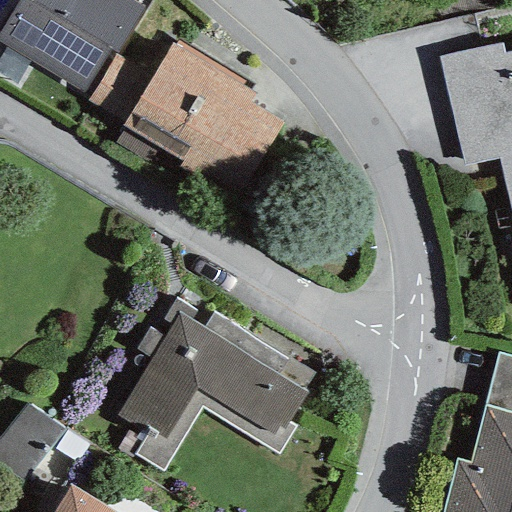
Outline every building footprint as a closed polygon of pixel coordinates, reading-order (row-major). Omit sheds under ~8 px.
[(117,52),(143,9),(127,0),(30,0),(30,1),(28,0),(20,0),(0,33),(0,41),(7,45),(31,60),(83,92),(110,48),(117,52)] [(254,93),(172,43),(151,77),(124,123),(122,127),(124,128),(158,148),(181,162),(178,166),(237,200),(283,123),(248,103),(254,93)] [(502,43),(438,58),(463,168),(499,160),(511,216),(511,52),(505,54),(502,43)] [(0,55),(0,74),(16,85),(31,60),(7,45),(0,55)] [(115,55),(87,101),(124,123),(151,77),(115,55)] [(115,143),(149,163),(158,148),(124,128),(115,143)] [(191,322),(197,313),(174,299),(162,319),(172,325),(178,315),(191,322)] [(303,392),(316,373),(289,356),(287,359),(214,313),(204,329),(303,392)] [(278,455),(295,427),(289,423),(307,394),(303,392),(204,329),(191,322),(178,315),(172,325),(165,338),(151,360),(116,416),(148,435),(135,455),(161,471),(201,408),(278,455)] [(165,338),(150,328),(135,350),(151,360),(165,338)] [(485,406),(511,413),(511,357),(499,354),(485,406)] [(0,466),(22,484),(65,431),(28,402),(0,437),(0,466)] [(511,511),(511,413),(485,406),(471,465),(455,461),(441,511),(511,511)] [(113,511),(71,485),(53,511),(113,511)]
